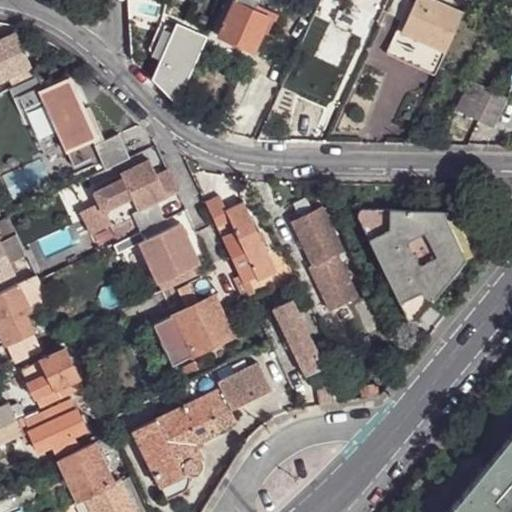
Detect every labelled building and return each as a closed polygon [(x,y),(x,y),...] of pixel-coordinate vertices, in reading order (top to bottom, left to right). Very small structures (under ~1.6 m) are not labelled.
[(254,51),(269,17),(254,8),(258,0),(235,0),(219,35),(254,51)] [(416,0),(401,32),(445,53),(464,13),(435,0),(416,0)] [(156,83),(178,104),(208,36),(183,25),(156,83)] [(436,74),(445,53),(401,32),(396,30),(386,51),(436,74)] [(0,38),(0,79),(8,76),(13,85),(35,75),(16,32),(0,38)] [(36,76),(7,89),(12,98),(16,96),(23,110),(38,103),(67,169),(86,161),(89,168),(95,165),(99,172),(117,164),(128,159),(116,133),(97,142),(68,78),(42,89),(36,76)] [(479,119),(492,91),(472,82),(459,110),(479,119)] [(506,97),(492,91),(479,119),(493,126),(506,97)] [(2,178),(12,197),(47,179),(37,160),(2,178)] [(121,179),(93,191),(112,230),(134,219),(140,232),(163,221),(155,202),(165,198),(148,161),(119,174),(121,179)] [(215,228),(230,221),(235,232),(220,239),(242,284),(247,282),(256,278),(258,281),(277,273),(243,202),(225,211),(218,196),(204,203),(215,228)] [(319,207),(288,222),(309,266),(306,268),(327,311),(355,297),(334,255),(341,252),(326,220),(328,219),(326,215),(324,216),(319,207)] [(465,214),(364,211),(359,212),(356,216),(356,221),(405,320),(407,322),(413,322),(417,319),(479,246),(465,214)] [(13,236),(16,234),(8,216),(0,219),(0,230),(4,239),(13,236)] [(117,242),(140,232),(134,219),(112,230),(117,242)] [(138,243),(158,283),(197,265),(178,223),(138,243)] [(4,239),(0,241),(0,246),(8,263),(23,256),(13,236),(4,239)] [(0,277),(12,272),(8,263),(0,246),(0,277)] [(31,311),(48,302),(38,279),(35,274),(19,282),(31,311)] [(19,282),(10,286),(24,315),(31,311),(19,282)] [(247,282),(242,284),(248,297),(253,295),(247,282)] [(24,315),(10,286),(0,291),(0,323),(3,322),(10,336),(12,340),(31,331),(24,315)] [(172,364),(232,337),(212,296),(153,324),(172,364)] [(272,309),(301,370),(321,360),(293,299),(272,309)] [(40,350),(31,331),(12,340),(15,346),(21,359),(40,350)] [(352,345),(364,369),(379,362),(367,338),(352,345)] [(15,346),(12,340),(0,345),(0,350),(1,353),(15,346)] [(82,387),(63,349),(40,360),(38,358),(20,367),(40,408),(45,405),(68,394),(82,387)] [(321,360),(301,370),(305,377),(325,367),(321,360)] [(216,382),(217,385),(130,429),(159,488),(187,475),(190,476),(197,475),(201,474),(203,471),(204,465),(204,463),(195,442),(219,431),(219,429),(212,415),(228,408),(228,409),(271,388),(258,362),(216,382)] [(362,401),(377,398),(375,385),(359,387),(362,401)] [(320,407),(344,403),(342,386),(317,390),(320,407)] [(92,405),(83,387),(82,387),(68,394),(76,413),(92,405)] [(76,413),(68,394),(45,405),(46,406),(36,414),(44,432),(50,445),(51,445),(67,438),(84,430),(76,413)] [(0,426),(22,416),(17,405),(9,409),(6,402),(0,404),(0,426)] [(40,408),(26,414),(33,429),(19,435),(22,442),(44,432),(36,414),(46,406),(45,405),(40,408)] [(235,422),(228,409),(228,408),(212,415),(219,429),(235,422)] [(33,429),(26,414),(22,416),(0,426),(0,444),(19,435),(33,429)] [(511,434),(475,479),(447,511),(504,511),(511,504),(511,434)] [(116,448),(110,436),(92,444),(98,456),(116,448)] [(72,448),(67,438),(51,445),(56,456),(72,448)] [(98,456),(92,444),(56,462),(76,502),(86,497),(111,484),(98,456)] [(180,491),(187,475),(159,488),(165,499),(180,491)] [(86,497),(93,511),(133,511),(119,481),(111,484),(86,497)]
